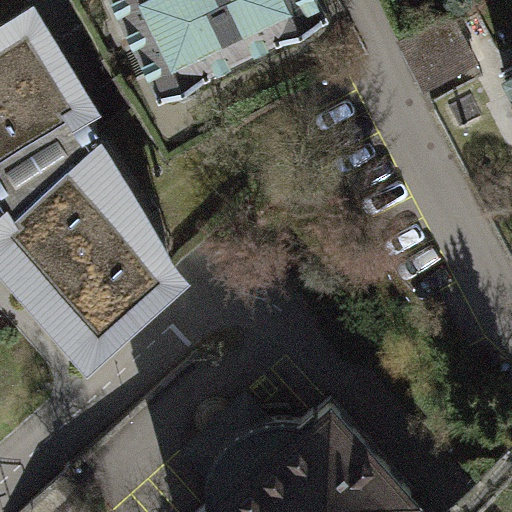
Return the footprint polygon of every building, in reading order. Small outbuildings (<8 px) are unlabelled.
[(240,49),(217,0),(117,0),(160,90),(168,86),(170,90),(184,95),(198,88),(203,74),(202,70),(208,67),(207,64),(240,49)] [(217,0),(240,49),(279,30),(280,33),(286,30),(288,33),(302,38),(316,31),(321,17),(320,14),(326,11),(321,0),(217,0)] [(86,94),(31,3),(0,22),(0,190),(9,206),(0,213),(0,257),(79,348),(175,263),(77,151),(93,137),(89,128),(99,123),(89,105),(79,111),(73,102),(86,94)] [(457,5),(398,36),(427,90),(485,59),(457,5)] [(414,484),(332,393),(316,408),(314,406),(301,417),(288,414),(269,415),(246,391),(216,417),(186,444),(209,469),(207,484),(207,501),(194,511),(426,511),(407,491),(414,484)]
